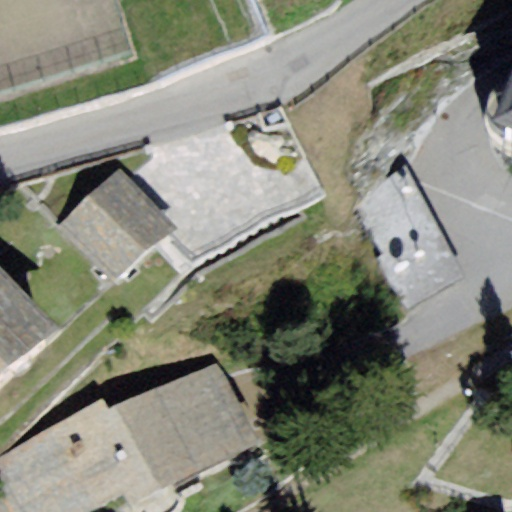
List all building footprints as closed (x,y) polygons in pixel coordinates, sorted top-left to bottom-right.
[(511,100),(493,152),(511,159),(511,100)] [(467,287),(411,175),(370,196),(426,307),(467,287)] [(128,184),(64,242),(125,309),(190,250),(128,184)] [(0,394),(63,338),(0,268),(0,394)] [(220,357),(0,462),(0,470),(20,511),(157,511),(269,459),(220,357)]
